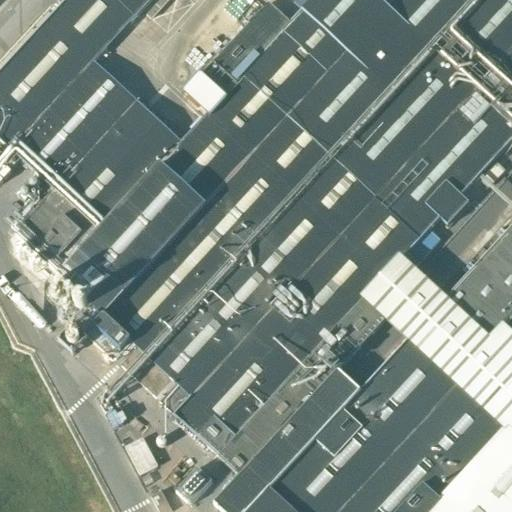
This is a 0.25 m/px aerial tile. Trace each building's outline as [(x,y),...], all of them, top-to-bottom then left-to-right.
[(438,215),(449,225),(468,204),(459,195),(511,137),(511,0),(61,0),(0,66),(0,143),(53,193),(95,231),(56,274),(100,315),(130,342),(136,348),(175,384),(159,402),(237,475),(384,316),(363,297),(406,250),(438,215)] [(95,231),(53,193),(14,235),(56,274),(95,231)] [(450,292),(441,301),(487,344),(511,316),(511,226),(488,251),(479,261),(450,292)] [(471,253),(479,261),(488,251),(480,244),(471,253)] [(363,297),(384,316),(408,336),(504,431),(511,437),(511,316),(487,344),(441,301),(450,292),(406,250),(363,297)] [(130,342),(100,315),(92,323),(122,351),(130,342)] [(122,351),(92,323),(82,334),(112,362),(122,351)] [(428,511),(504,431),(408,336),(268,490),(291,511),(428,511)] [(175,384),(136,348),(119,366),(159,402),(175,384)] [(511,511),(511,437),(504,431),(428,511),(511,511)] [(198,470),(177,492),(192,506),(212,484),(198,470)] [(291,511),(268,490),(247,511),(291,511)] [(172,511),(162,493),(152,498),(160,511),(172,511)]
